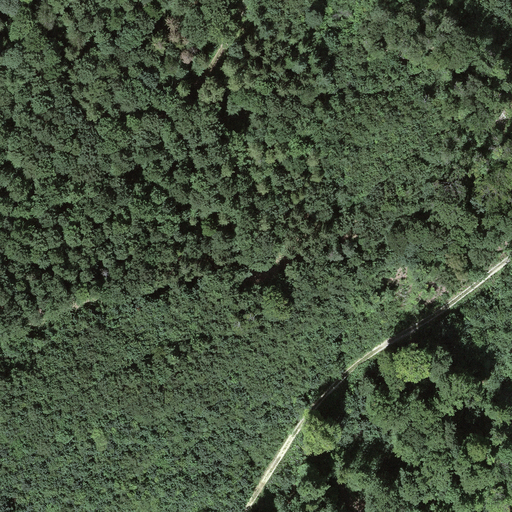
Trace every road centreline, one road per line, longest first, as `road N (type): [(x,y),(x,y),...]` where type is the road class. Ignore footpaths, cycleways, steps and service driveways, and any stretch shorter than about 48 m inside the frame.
road 1 (track): [(243,511),(310,409),(352,367),(511,256)]
road 2 (track): [(246,0),(206,74),(137,132),(82,163),(0,183)]
road 3 (track): [(352,367),(164,442),(96,508)]
road 4 (track): [(0,336),(79,306),(214,276)]
